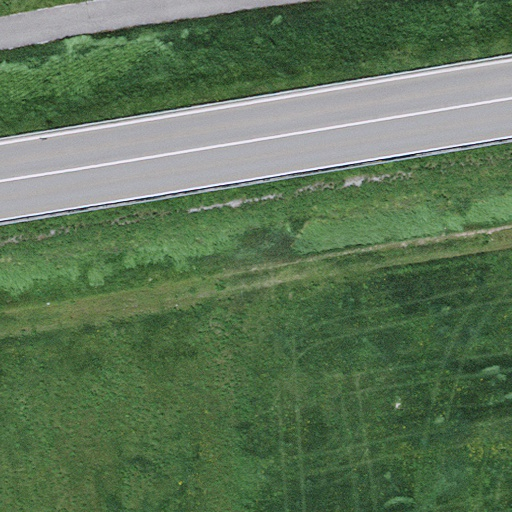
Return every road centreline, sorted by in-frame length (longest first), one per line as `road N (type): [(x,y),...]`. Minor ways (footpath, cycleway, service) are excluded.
road 1 (primary): [(511,105),(0,186)]
road 2 (track): [(197,0),(0,31)]
